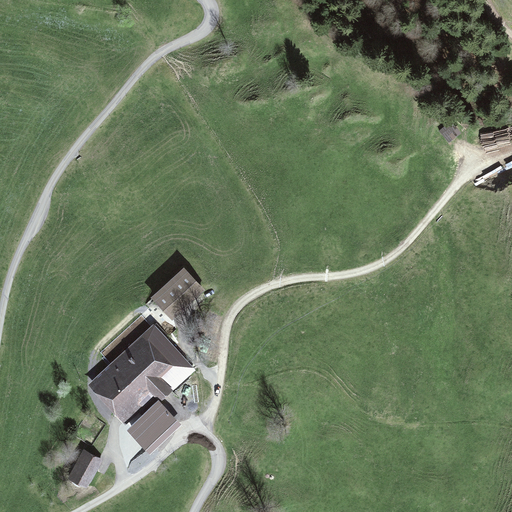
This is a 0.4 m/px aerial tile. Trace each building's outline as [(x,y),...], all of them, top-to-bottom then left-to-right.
[(154,296),(174,318),(203,290),(183,269),(154,296)] [(197,345),(204,320),(195,318),(188,343),(197,345)] [(115,369),(100,383),(131,417),(155,395),(160,400),(170,390),(168,387),(184,372),(147,332),(111,364),(115,369)] [(127,433),(146,453),(178,422),(159,402),(127,433)] [(82,479),(85,481),(95,461),(84,455),(70,481),(78,485),(82,479)]
